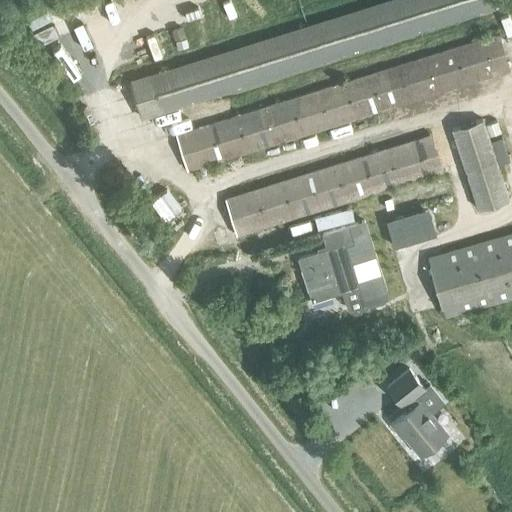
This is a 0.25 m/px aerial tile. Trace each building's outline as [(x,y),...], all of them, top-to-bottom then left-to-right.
[(130,84),(141,119),(501,7),(498,0),(400,0),(151,77),(130,84)] [(177,133),(188,168),(509,69),(498,34),(177,133)] [(452,128),(477,209),(507,200),(482,118),(452,128)] [(485,125),(488,136),(499,132),(496,121),(485,125)] [(225,199),(236,234),(443,170),(432,135),(225,199)] [(417,211),(382,221),(390,244),(425,235),(417,211)] [(363,300),(358,285),(345,244),(353,241),(347,224),(321,232),(324,244),(316,247),(317,251),(298,257),(313,303),(332,296),(331,294),(341,291),(346,307),(350,310),(355,312),(360,310),(363,306),(363,300)] [(511,234),(427,259),(443,315),(511,295),(511,234)] [(418,400),(414,395),(424,387),(408,367),(386,385),(406,409),(390,423),(401,436),(404,433),(421,453),(446,434),(418,400)]
